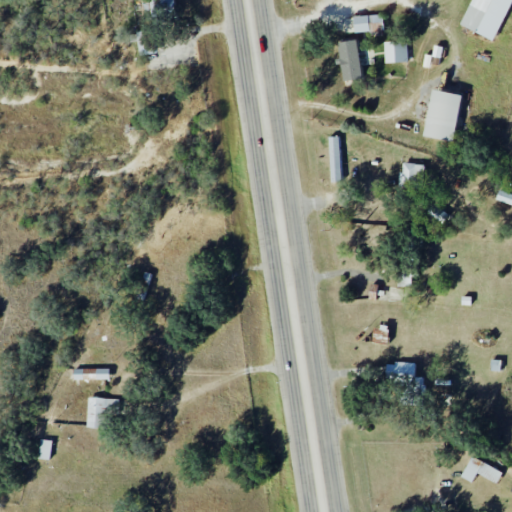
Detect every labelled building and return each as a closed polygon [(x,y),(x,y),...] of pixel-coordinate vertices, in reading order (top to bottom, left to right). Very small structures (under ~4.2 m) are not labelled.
[(494,41),(511,0),(472,0),(460,25),(494,41)] [(355,32),(385,31),(384,14),(355,15),(355,32)] [(136,32),(140,56),(153,53),(149,30),(136,32)] [(343,80),(361,78),(358,40),(339,42),(343,80)] [(385,41),(386,62),(408,62),(408,40),(385,41)] [(433,57),(442,57),(443,46),(434,46),(433,57)] [(424,136),(454,141),(461,94),(432,89),(424,136)] [(340,136),(329,137),(331,181),(342,181),(340,136)] [(400,183),(424,185),(426,165),(402,163),(400,183)] [(511,194),(499,191),(496,201),(511,205),(511,194)] [(449,213),(432,204),(427,214),(445,222),(449,213)] [(387,362),(386,377),(395,378),(395,386),(424,387),(424,378),(415,377),(416,364),(387,362)] [(110,379),(110,368),(74,369),(74,380),(110,379)] [(119,399),(88,398),(87,428),(109,429),(109,407),(119,408),(119,399)] [(503,472),(472,457),(462,477),(474,483),(477,474),(498,484),(503,472)]
